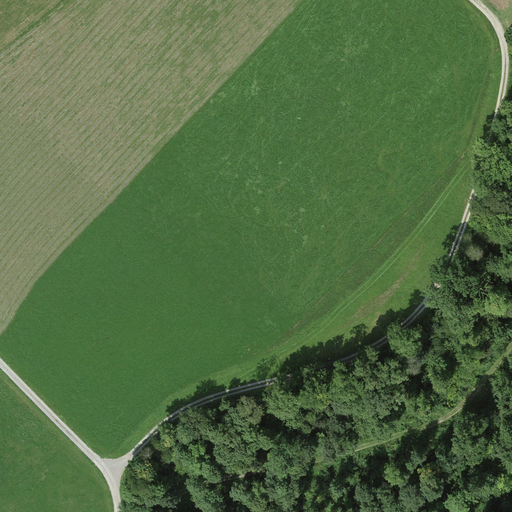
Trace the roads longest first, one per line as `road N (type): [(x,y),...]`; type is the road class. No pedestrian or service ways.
road 1 (track): [(112,479),(175,416),(367,352),(436,301),(509,91),(510,49),(475,0)]
road 2 (track): [(149,511),(182,494),(396,432),(453,406),(511,342)]
road 3 (track): [(0,362),(112,479),(118,511)]
